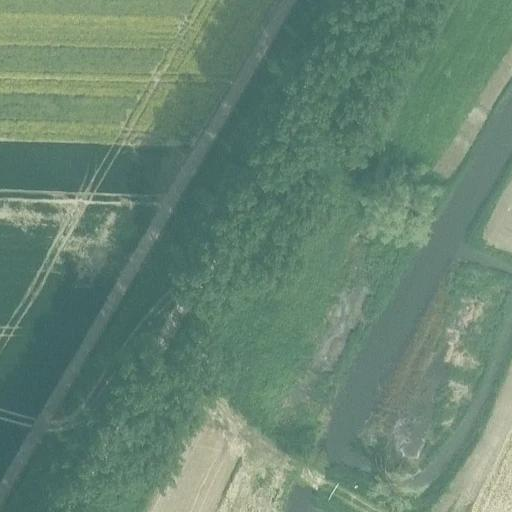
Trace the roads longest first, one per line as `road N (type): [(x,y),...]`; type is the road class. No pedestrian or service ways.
road 1 (track): [(64,511),(377,0)]
road 2 (track): [(73,511),(194,388),(221,257)]
road 3 (track): [(194,388),(292,462)]
